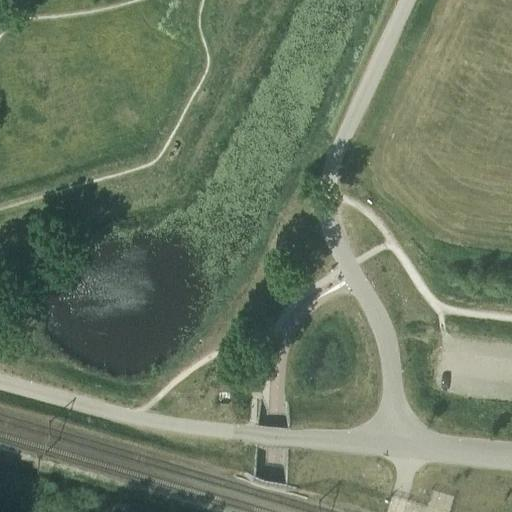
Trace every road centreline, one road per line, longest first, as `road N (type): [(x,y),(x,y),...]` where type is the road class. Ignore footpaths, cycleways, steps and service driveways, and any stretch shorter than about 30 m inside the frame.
road 1 (unclassified): [(395,445),(394,383),(381,324),(321,210),(328,167),(403,0)]
road 2 (unclassified): [(0,384),(173,428),(288,438)]
